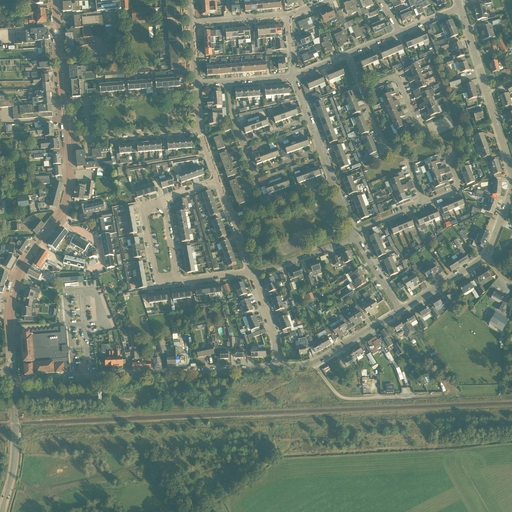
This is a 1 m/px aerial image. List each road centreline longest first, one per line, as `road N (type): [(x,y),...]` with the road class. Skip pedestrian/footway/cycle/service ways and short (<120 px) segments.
road 1 (residential): [(12,384),(277,367)]
road 2 (residential): [(511,181),(460,8)]
road 3 (tertiary): [(11,369),(14,288),(56,219)]
road 4 (residential): [(277,367),(321,359),(400,310)]
road 5 (tertiary): [(1,511),(13,475),(12,384)]
road 6 (residential): [(177,281),(157,283),(142,207),(163,199)]
